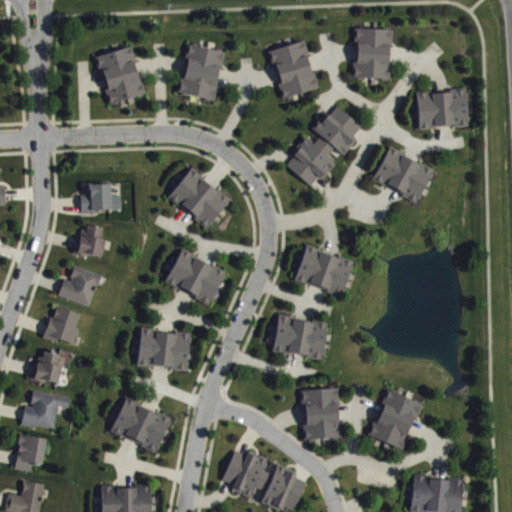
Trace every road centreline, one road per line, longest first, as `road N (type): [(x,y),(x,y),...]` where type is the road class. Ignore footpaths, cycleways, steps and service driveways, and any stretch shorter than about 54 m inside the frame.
road 1 (residential): [(182,511),(219,362),(265,254),(264,204),(249,170),(202,136),(39,136)]
road 2 (residential): [(37,76),(40,224),(0,342)]
road 3 (residential): [(439,47),(408,75),(339,196),(321,214),(269,222)]
road 4 (residential): [(338,511),(322,471),(307,457),(261,422),(206,404)]
